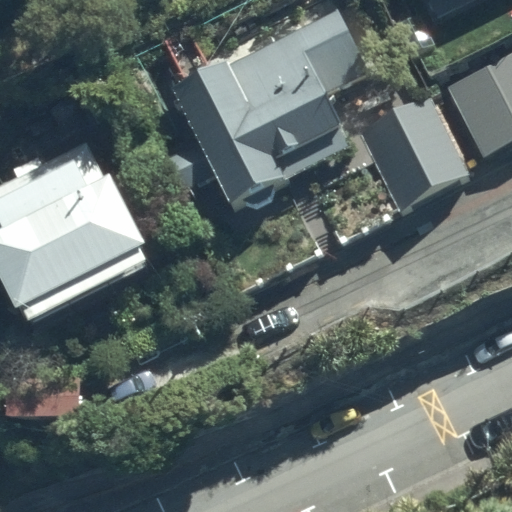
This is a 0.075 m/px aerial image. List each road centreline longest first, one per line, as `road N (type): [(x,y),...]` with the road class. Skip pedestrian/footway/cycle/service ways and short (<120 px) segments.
road 1 (residential): [(511,384),(240,511)]
road 2 (residential): [(511,217),(254,334)]
